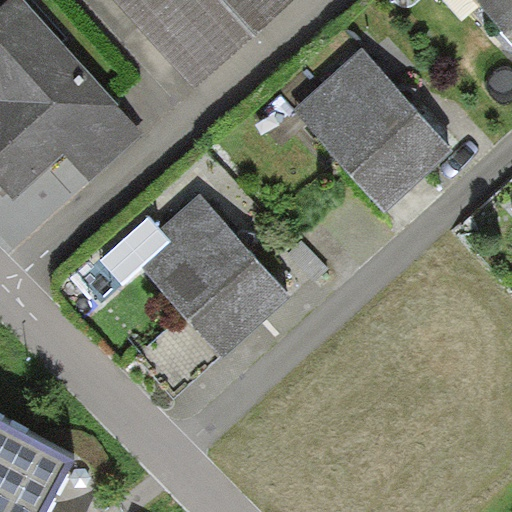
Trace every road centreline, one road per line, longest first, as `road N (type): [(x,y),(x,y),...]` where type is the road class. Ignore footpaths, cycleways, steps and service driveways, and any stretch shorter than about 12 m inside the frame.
road 1 (residential): [(9,282),(324,0)]
road 2 (residential): [(9,282),(229,511)]
